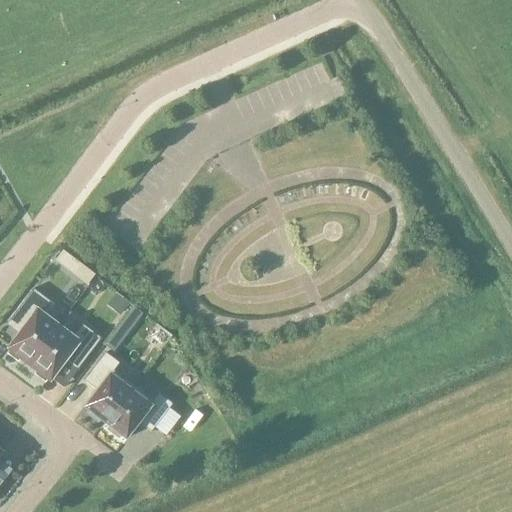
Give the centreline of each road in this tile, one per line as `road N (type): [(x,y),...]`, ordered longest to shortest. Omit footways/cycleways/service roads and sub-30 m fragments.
road 1 (residential): [(348,0),(147,93),(0,285)]
road 2 (unclassified): [(511,249),(358,0)]
